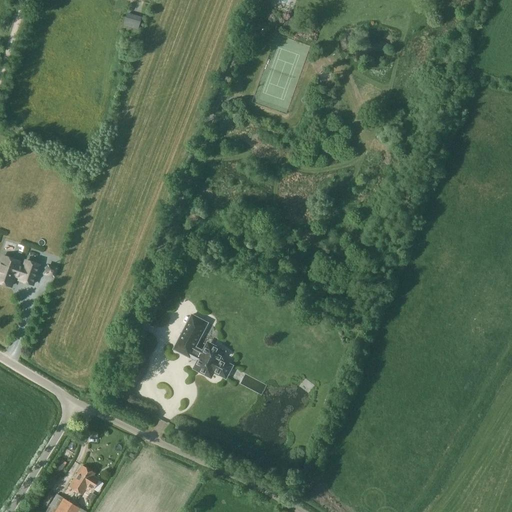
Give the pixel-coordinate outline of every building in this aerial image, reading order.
[(39,265),(25,261),(23,268),(18,267),(19,262),(2,257),(0,263),(0,284),(11,288),(14,278),(19,280),(19,282),(32,286),(39,265)] [(48,265),(44,274),(54,277),(57,268),(48,265)] [(46,302),(49,292),(43,289),(39,300),(46,302)] [(174,297),(179,303),(187,296),(182,290),(174,297)] [(193,314),(174,349),(197,361),(194,368),(212,377),(215,371),(227,377),(233,365),(222,359),(226,351),(208,341),(204,350),(196,346),(208,322),(193,314)] [(158,356),(152,359),(158,368),(164,365),(158,356)] [(175,378),(183,379),(184,372),(176,371),(175,378)] [(60,462),(54,471),(59,474),(64,465),(60,462)] [(92,488),(98,479),(93,476),(94,474),(82,466),(69,487),(81,494),(87,485),(92,488)] [(178,497),(182,490),(173,485),(169,492),(178,497)] [(91,492),(87,498),(92,501),(96,495),(91,492)] [(81,511),(57,496),(47,511),(37,511),(36,511),(81,511)]
